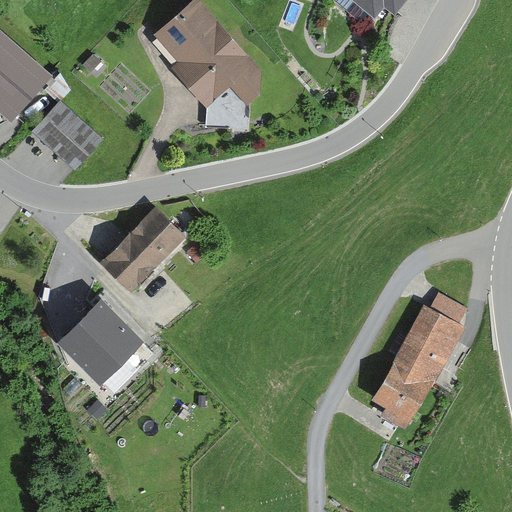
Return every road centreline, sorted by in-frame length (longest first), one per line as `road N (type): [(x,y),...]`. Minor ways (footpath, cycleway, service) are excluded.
road 1 (tertiary): [(454,0),(382,114),(337,147),(113,200),(40,197),(0,176)]
road 2 (residential): [(504,247),(468,245),(416,262),(325,409),(316,511)]
